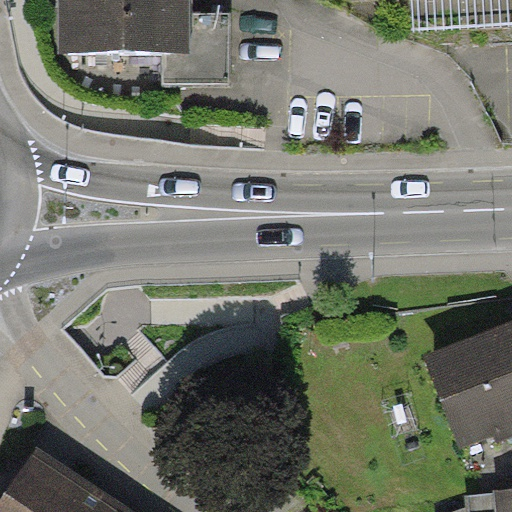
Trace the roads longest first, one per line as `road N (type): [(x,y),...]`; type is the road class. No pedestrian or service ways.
road 1 (primary): [(0,254),(183,243),(316,215)]
road 2 (primary): [(316,215),(85,180),(9,156)]
road 3 (residential): [(202,511),(118,443),(0,298)]
road 4 (primary): [(316,215),(511,210)]
